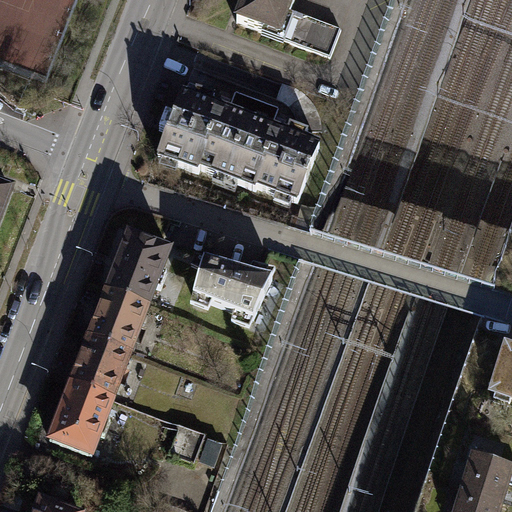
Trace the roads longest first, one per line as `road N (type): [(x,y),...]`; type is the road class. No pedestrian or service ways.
road 1 (unclassified): [(511,310),(83,172)]
road 2 (secondary): [(0,391),(83,172)]
road 3 (secondary): [(83,172),(152,0)]
